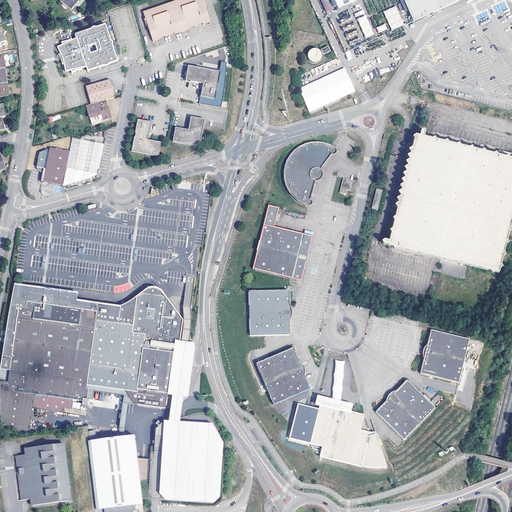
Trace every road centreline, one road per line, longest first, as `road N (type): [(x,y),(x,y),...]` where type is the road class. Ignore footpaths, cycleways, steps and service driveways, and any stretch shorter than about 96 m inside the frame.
road 1 (secondary): [(203,327),(219,403),(282,511)]
road 2 (secondary): [(303,498),(234,417),(203,327)]
road 3 (residential): [(117,173),(131,80),(153,69),(165,49),(220,31)]
road 4 (unclassified): [(371,131),(338,319)]
road 5 (residential): [(12,0),(26,65),(22,134)]
road 6 (secondary): [(228,200),(207,266),(203,327)]
road 7 (unknown): [(336,47),(310,59),(311,103),(354,80)]
